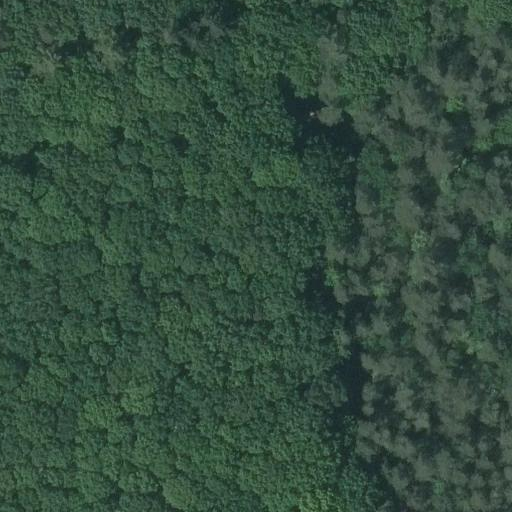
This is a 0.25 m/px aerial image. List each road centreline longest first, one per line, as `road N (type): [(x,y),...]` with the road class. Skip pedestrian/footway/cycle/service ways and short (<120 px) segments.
road 1 (track): [(292,20),(340,511)]
road 2 (track): [(292,20),(0,103)]
